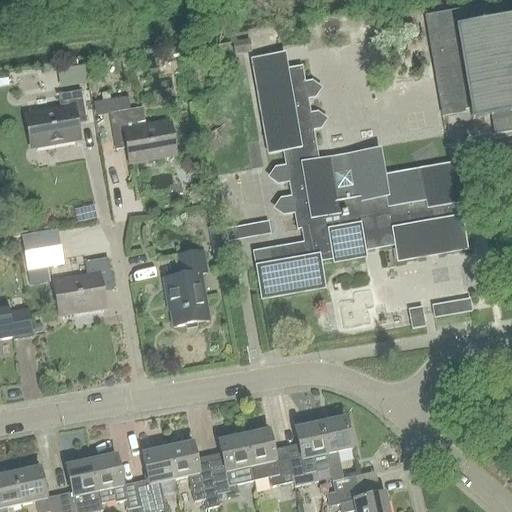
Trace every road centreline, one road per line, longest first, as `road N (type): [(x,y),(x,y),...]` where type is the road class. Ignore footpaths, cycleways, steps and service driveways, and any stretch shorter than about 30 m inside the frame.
road 1 (residential): [(0,425),(322,374),(397,414)]
road 2 (residential): [(397,414),(508,511)]
road 3 (residential): [(397,414),(447,355),(511,335)]
